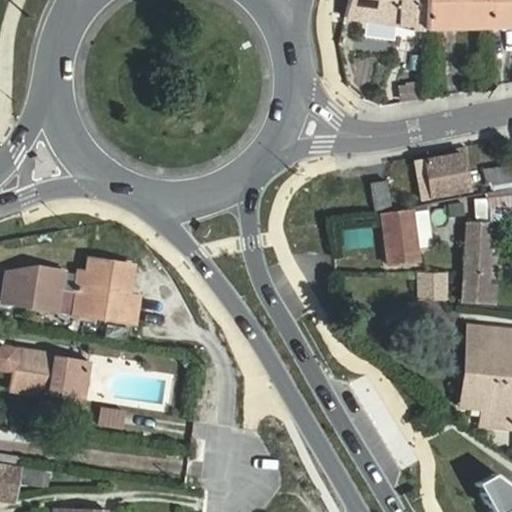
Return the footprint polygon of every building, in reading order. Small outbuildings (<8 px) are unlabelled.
[(424,0),(348,0),(345,16),(397,24),(424,30),(424,0)] [(424,0),(424,30),(489,28),(488,0),(424,0)] [(511,0),(488,0),(489,28),(511,27),(511,0)] [(398,87),(403,103),(421,97),(416,81),(398,87)] [(462,153),(414,162),(420,199),(468,190),(462,153)] [(511,187),(511,174),(511,165),(483,169),(487,190),(511,187)] [(392,208),(387,181),(371,185),(376,212),(392,208)] [(511,220),(511,197),(487,200),(489,221),(511,220)] [(423,249),(435,246),(426,208),(414,210),(423,249)] [(403,264),(418,262),(411,209),(381,213),(386,255),(401,253),(403,264)] [(495,286),(487,286),(490,222),(467,222),(462,300),(493,302),(495,286)] [(368,229),(342,231),(343,247),(369,245),(368,229)] [(87,272),(78,271),(74,294),(61,291),(65,273),(6,272),(2,301),(134,323),(137,308),(127,307),(133,266),(89,259),(87,272)] [(445,272),(416,273),(416,300),(445,299),(445,272)] [(511,331),(479,328),(471,406),(481,407),(480,424),(511,426),(511,331)] [(12,366),(9,389),(83,400),(89,361),(15,349),(14,352),(10,348),(8,346),(4,345),(0,344),(0,370),(2,370),(6,370),(9,368),(12,366)] [(99,406),(97,427),(124,430),(127,409),(99,406)] [(425,434),(440,427),(432,411),(416,419),(425,434)] [(0,464),(0,497),(13,499),(18,467),(0,464)] [(511,511),(511,487),(493,474),(476,483),(491,511),(511,511)]
